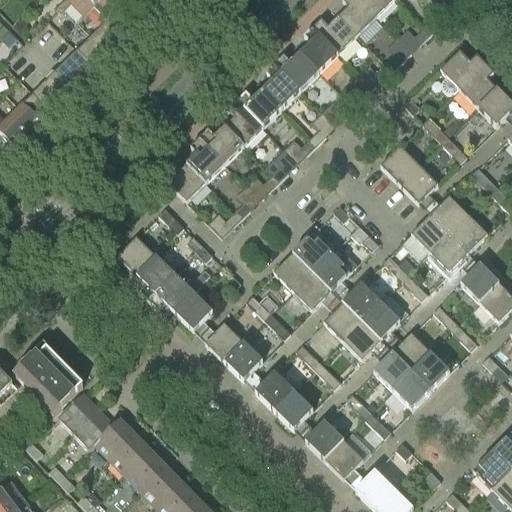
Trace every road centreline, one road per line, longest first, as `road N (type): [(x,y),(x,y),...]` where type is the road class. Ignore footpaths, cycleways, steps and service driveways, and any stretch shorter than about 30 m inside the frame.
road 1 (tertiary): [(0,291),(300,0)]
road 2 (tertiary): [(270,0),(0,264)]
road 3 (residential): [(225,259),(499,0)]
road 4 (residential): [(192,0),(0,185)]
road 5 (residential): [(341,511),(168,345)]
